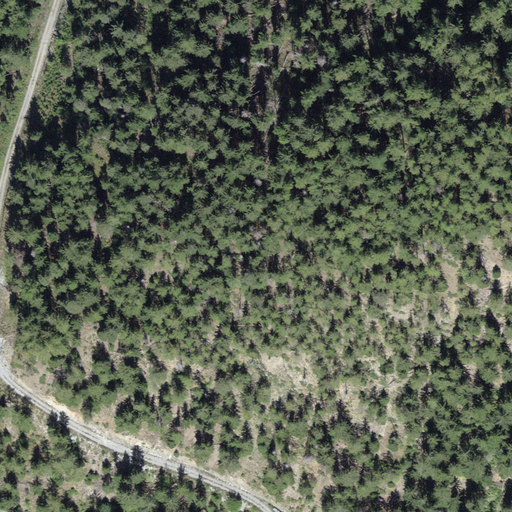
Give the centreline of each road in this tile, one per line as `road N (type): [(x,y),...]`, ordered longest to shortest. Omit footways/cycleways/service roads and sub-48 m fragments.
road 1 (track): [(265,511),(254,500),(34,404),(0,370)]
road 2 (track): [(0,186),(59,0)]
